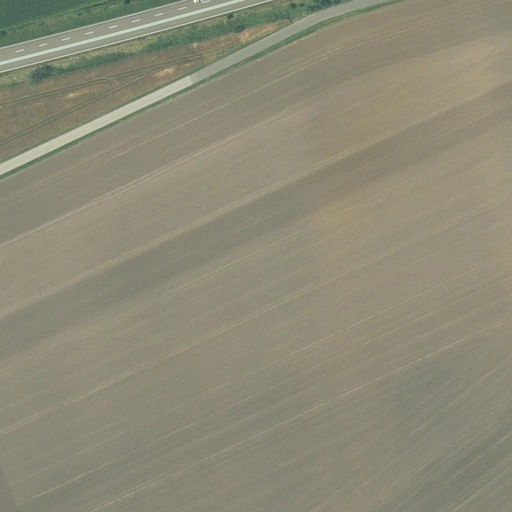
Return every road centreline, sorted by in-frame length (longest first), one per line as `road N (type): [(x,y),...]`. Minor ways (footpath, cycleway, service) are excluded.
road 1 (unclassified): [(0,169),(318,17),(375,0)]
road 2 (trunk): [(0,66),(248,0)]
road 3 (trunk): [(204,0),(0,54)]
